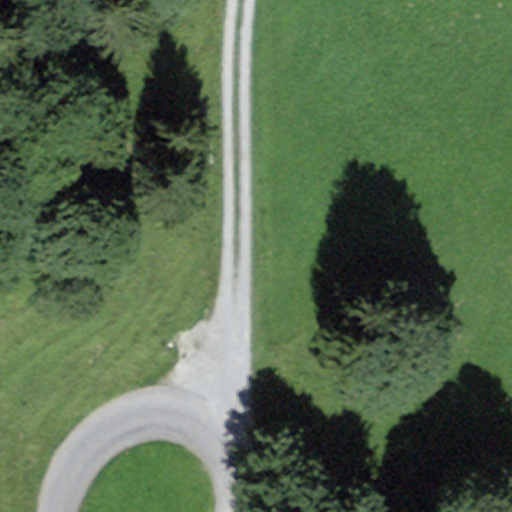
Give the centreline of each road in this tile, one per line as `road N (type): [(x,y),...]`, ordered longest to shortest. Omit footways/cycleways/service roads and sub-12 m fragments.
road 1 (track): [(199,419),(238,274),(243,0)]
road 2 (track): [(57,511),(90,445),(140,419),(199,419)]
